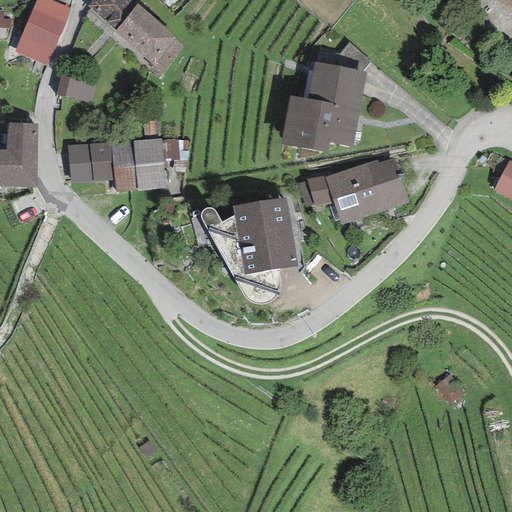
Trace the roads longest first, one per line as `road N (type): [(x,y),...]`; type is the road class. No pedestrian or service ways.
road 1 (residential): [(79,0),(44,97),(52,179),(62,201),(159,291),(227,336),(269,338),(338,308),(408,242),(474,130),(511,130)]
road 2 (track): [(159,291),(189,341),(237,369),(288,373),(375,331),(436,317),(492,340),(511,370)]
